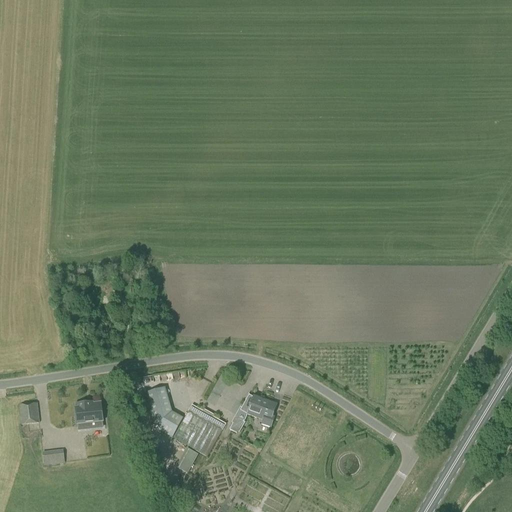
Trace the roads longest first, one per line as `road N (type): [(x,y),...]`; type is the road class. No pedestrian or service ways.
road 1 (unclassified): [(0,384),(202,354),(253,358),(304,379),(415,451)]
road 2 (unclassified): [(415,451),(511,291)]
road 3 (primary): [(425,511),(511,368)]
